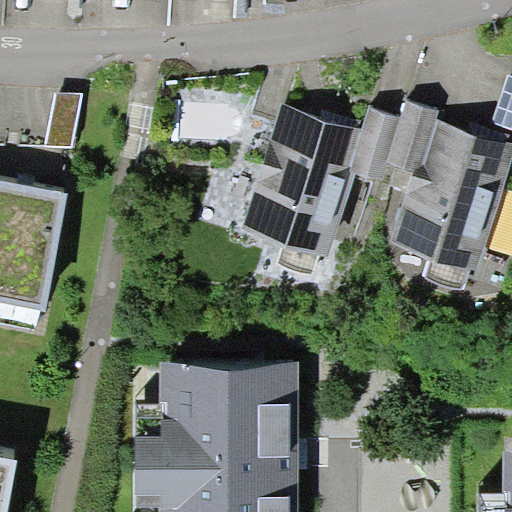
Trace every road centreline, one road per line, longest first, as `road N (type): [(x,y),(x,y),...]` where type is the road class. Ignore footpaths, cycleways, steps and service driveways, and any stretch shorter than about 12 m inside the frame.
road 1 (residential): [(481,0),(309,46),(0,58)]
road 2 (track): [(66,511),(145,57)]
